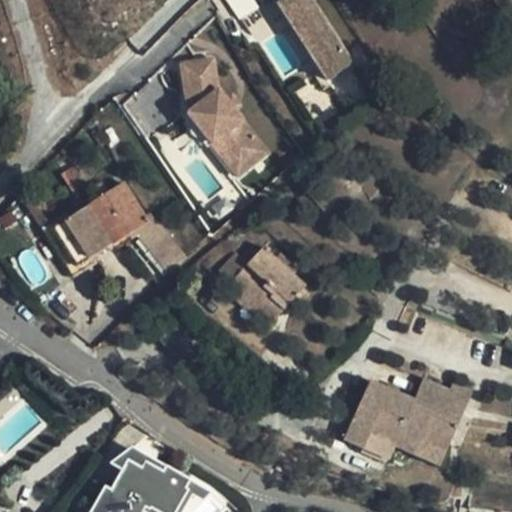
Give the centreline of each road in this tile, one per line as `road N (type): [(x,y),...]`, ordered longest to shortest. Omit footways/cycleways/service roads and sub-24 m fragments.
road 1 (residential): [(0,309),(279,494)]
road 2 (residential): [(42,147),(48,90),(22,0)]
road 3 (residential): [(42,147),(128,55)]
